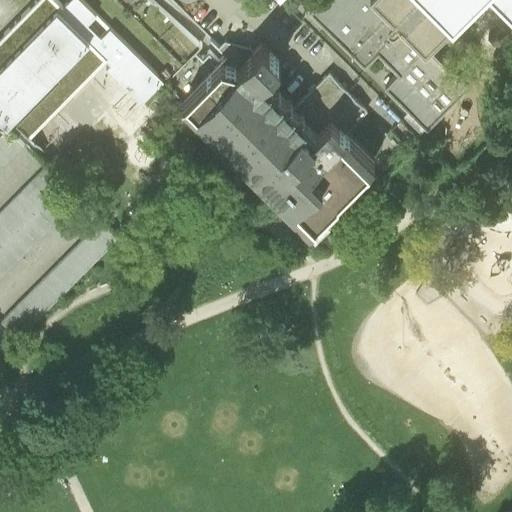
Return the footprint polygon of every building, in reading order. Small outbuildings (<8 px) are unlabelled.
[(57,0),(35,0),(0,36),(0,116),(7,123),(9,125),(25,141),(106,59),(112,66),(108,70),(144,105),(166,82),(82,0),(70,0),(64,6),(60,3),(57,0)] [(511,0),(324,0),(310,15),(367,72),(379,59),(399,79),(387,91),(425,129),(464,90),(424,50),(434,40),(465,9),(473,0),(500,0),(511,11),(511,0)] [(222,49),(229,57),(186,102),(240,156),(311,226),(375,163),(345,135),(370,111),(331,74),(299,105),(268,74),(285,57),(267,38),(255,49),(229,43),(222,49)] [(25,141),(9,125),(0,133),(0,168),(26,142),(25,141)] [(0,277),(80,197),(47,164),(0,211),(0,277)] [(0,355),(120,236),(102,218),(0,319),(0,355)]
